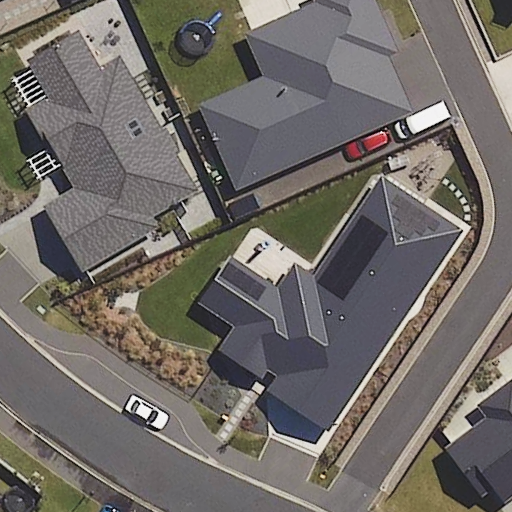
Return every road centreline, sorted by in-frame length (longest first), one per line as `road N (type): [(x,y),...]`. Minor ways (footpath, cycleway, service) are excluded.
road 1 (residential): [(343,511),(511,247)]
road 2 (residential): [(0,356),(89,432),(238,511)]
road 3 (residential): [(511,195),(428,0)]
